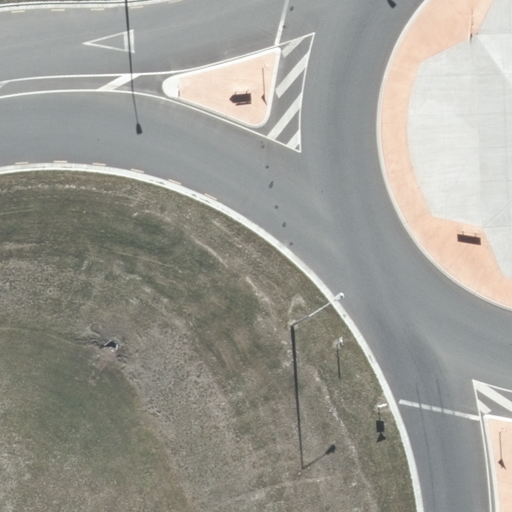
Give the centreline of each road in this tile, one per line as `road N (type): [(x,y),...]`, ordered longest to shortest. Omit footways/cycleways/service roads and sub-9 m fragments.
road 1 (secondary): [(404,305),(343,218),(326,154),(328,89),(363,0)]
road 2 (secondary): [(460,511),(449,412),(404,305)]
road 3 (secondary): [(511,359),(463,345),(404,305)]
